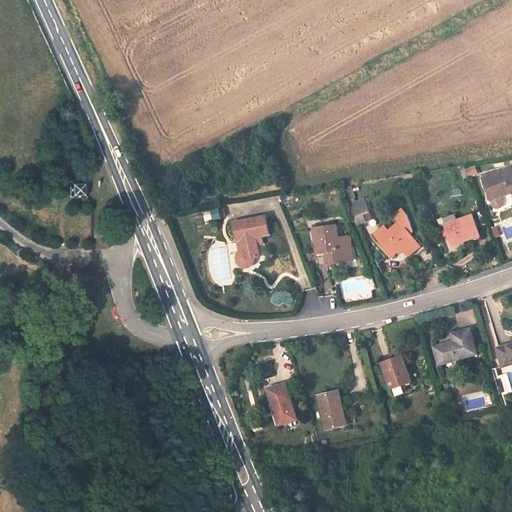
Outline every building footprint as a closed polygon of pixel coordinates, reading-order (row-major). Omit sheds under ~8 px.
[(80,179),(96,179),(96,156),(80,156),(80,179)] [(511,162),(487,172),(495,192),(496,196),(497,197),(497,198),(499,198),(500,199),(501,199),(502,198),(503,198),(504,198),(505,197),(505,196),(506,195),(506,194),(506,192),(506,191),(506,190),(505,189),(511,186),(511,162)] [(71,194),(81,195),(81,186),(72,185),(71,194)] [(370,195),(355,201),(361,216),(370,213),(367,206),(373,203),(370,195)] [(409,244),(413,249),(425,240),(414,227),(418,224),(413,209),(407,202),(400,209),(405,216),(394,225),(390,219),(379,228),(384,233),(397,250),(403,245),(407,242),(409,244)] [(459,238),(484,227),(477,207),(452,218),(459,238)] [(255,255),(256,251),(262,249),(259,237),(265,235),(264,229),(272,227),(267,211),(235,220),(242,247),(241,249),(241,252),(242,255),(244,258),(246,260),(249,261),(252,260),(254,258),(255,255)] [(335,254),(356,251),(353,229),(341,231),(339,218),(318,221),(321,244),(333,242),(335,254)] [(98,303),(82,303),(82,320),(98,320),(98,303)] [(441,366),(479,354),(471,330),(451,336),(453,342),(435,348),(441,366)] [(504,365),(511,362),(511,341),(499,346),(504,365)] [(402,383),(409,380),(398,355),(381,363),(391,386),(393,385),(398,396),(406,392),(402,383)] [(277,427),(297,421),(287,384),(267,390),(277,427)] [(328,431),(345,425),(339,409),(344,408),(338,390),(316,398),(328,431)]
